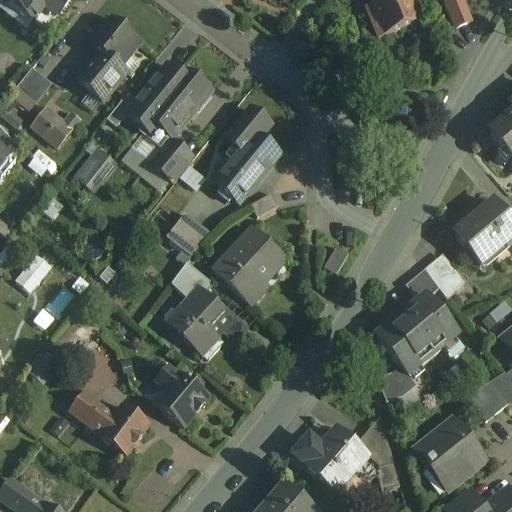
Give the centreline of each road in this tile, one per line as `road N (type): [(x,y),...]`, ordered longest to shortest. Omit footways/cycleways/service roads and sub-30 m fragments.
road 1 (tertiary): [(398,234),(336,339),(199,511)]
road 2 (residential): [(398,234),(335,195),(297,89),(185,0)]
road 3 (tertiary): [(511,34),(398,234)]
